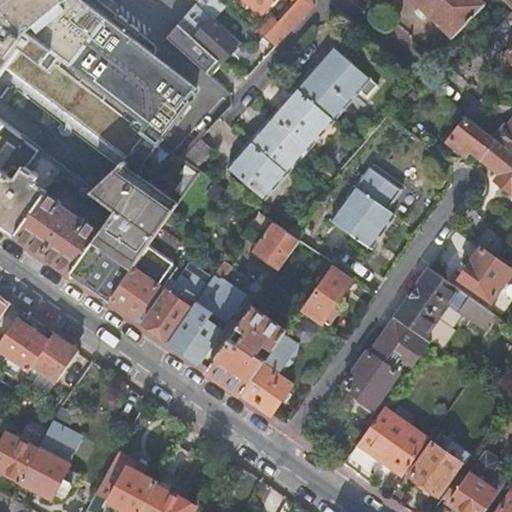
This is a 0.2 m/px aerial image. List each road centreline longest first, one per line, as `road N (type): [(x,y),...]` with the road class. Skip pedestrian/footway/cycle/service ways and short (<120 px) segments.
road 1 (residential): [(276,452),(0,257)]
road 2 (residential): [(470,177),(276,452)]
road 3 (residential): [(340,0),(470,107)]
